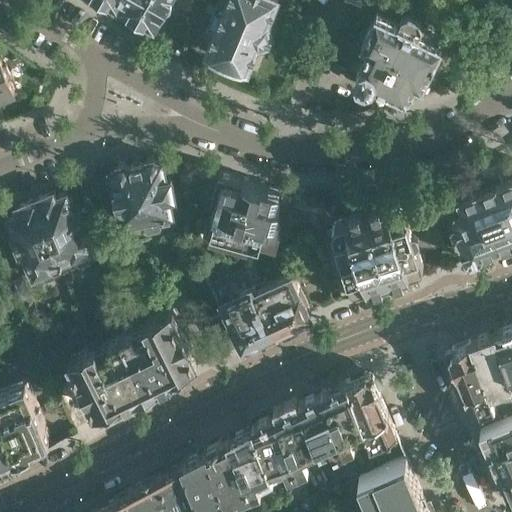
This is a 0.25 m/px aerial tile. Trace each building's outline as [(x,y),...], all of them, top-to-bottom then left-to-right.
[(119,0),(118,3),(126,8),(127,9),(127,11),(128,12),(130,13),(131,14),(133,14),(135,14),(137,14),(155,23),(165,6),(167,6),(168,6),(170,5),(171,4),(172,3),(172,2),(172,1),(172,0),(119,0)] [(273,27),(269,18),(268,18),(275,0),(225,0),(226,0),(225,0),(217,0),(210,19),(217,22),(208,44),(207,45),(208,45),(207,48),(248,65),(249,62),(249,63),(250,62),(259,40),(260,40),(269,36),(273,27)] [(422,83),(442,44),(439,42),(442,37),(440,32),(426,25),(421,27),(419,20),(408,15),(402,18),(399,23),(377,12),(372,23),(370,22),(366,31),(367,32),(362,41),(370,45),(364,58),(365,62),(360,63),(357,70),(359,77),(366,80),(371,79),(371,80),(403,95),(404,95),(405,97),(410,96),(409,93),(410,93),(416,80),(422,83)] [(472,54),(463,23),(452,26),(462,57),(472,54)] [(501,47),(500,41),(498,34),(488,37),(491,50),(501,47)] [(9,78),(11,75),(7,64),(3,63),(0,56),(0,98),(15,92),(9,78)] [(173,210),(170,193),(176,192),(172,173),(167,174),(163,157),(158,158),(155,155),(147,156),(148,157),(145,161),(132,163),(129,164),(125,161),(125,160),(118,162),(116,166),(111,167),(112,171),(91,175),(96,203),(117,199),(121,220),(141,216),(144,233),(162,229),(161,224),(170,223),(168,211),(173,210)] [(511,159),(499,164),(500,165),(493,167),(492,166),(491,165),(489,165),(488,165),(485,166),(484,166),(483,167),(482,168),(482,169),(481,170),(481,171),(481,172),(475,174),(459,180),(457,186),(459,189),(455,194),(458,202),(457,202),(456,202),(455,203),(455,204),(455,205),(454,206),(454,207),(457,214),(456,214),(455,215),(454,215),(454,216),(453,217),(453,218),(453,221),(453,222),(454,223),(454,224),(455,224),(456,225),(458,226),(468,254),(483,248),(482,246),(499,240),(502,239),(503,240),(504,240),(505,240),(507,240),(508,239),(510,238),(511,237),(511,236),(511,235),(511,159)] [(289,217),(291,208),(292,204),(283,201),(285,194),(279,192),(280,189),(264,185),(265,182),(219,169),(211,198),(215,199),(212,212),(216,213),(209,237),(248,248),(251,237),(286,247),(294,218),(289,217)] [(85,231),(73,203),(73,200),(71,195),(69,193),(67,189),(56,193),(54,188),(35,196),(65,268),(76,263),(76,264),(80,265),(92,260),(94,256),(91,249),(92,249),(90,245),(89,240),(89,237),(87,233),(85,231)] [(446,222),(432,188),(419,193),(432,227),(446,222)] [(425,265),(416,236),(418,235),(421,231),(419,227),(415,224),(413,225),(404,196),(389,201),(389,200),(384,201),(383,199),(382,198),(380,195),(377,194),(374,192),(371,192),(368,191),(365,192),(362,192),(359,194),(356,196),(355,197),(353,200),(351,203),(350,205),(350,206),(350,208),(350,209),(350,211),(350,212),(346,214),(331,219),(334,227),(328,229),(325,217),(291,208),(289,217),(294,218),(317,225),(322,241),(331,238),(339,266),(345,264),(353,288),(368,283),(368,284),(411,270),(411,269),(425,265)] [(65,268),(35,196),(17,204),(19,209),(8,214),(10,218),(9,221),(11,226),(14,227),(26,255),(25,259),(27,263),(29,265),(31,269),(32,269),(33,273),(34,272),(37,280),(41,281),(53,276),(54,273),(65,268)] [(311,310),(292,268),(274,276),(270,266),(264,269),(269,279),(255,285),(274,327),(311,310)] [(274,327),(255,285),(252,280),(245,283),(240,272),(234,275),(239,286),(221,294),(243,342),(274,327)] [(184,328),(183,328),(173,308),(170,306),(146,318),(147,320),(148,319),(174,374),(197,363),(198,359),(190,342),(190,340),(190,338),(190,335),(189,333),(188,331),(186,330),(184,328)] [(148,319),(147,320),(122,332),(149,386),(174,374),(148,319)] [(222,321),(210,327),(221,351),(222,352),(233,347),(234,346),(222,321)] [(511,323),(496,329),(511,369),(511,323)] [(511,369),(496,329),(471,338),(498,401),(511,395),(511,369)] [(149,386),(122,332),(97,344),(123,399),(149,386)] [(498,401),(471,338),(452,346),(452,347),(453,346),(453,347),(451,351),(451,352),(451,351),(450,352),(474,410),(475,410),(481,425),(504,415),(498,401)] [(123,399),(97,344),(96,342),(73,354),(71,357),(81,377),(81,379),(81,380),(81,381),(81,383),(82,385),(83,387),(84,389),(86,390),(88,391),(96,409),(100,410),(123,399)] [(389,412),(382,395),(380,392),(373,373),(371,373),(367,371),(366,370),(347,378),(365,421),(363,422),(372,442),(397,431),(389,412)] [(50,433),(27,375),(0,386),(0,407),(16,447),(50,433)] [(365,421),(347,378),(324,389),(346,443),(346,444),(357,440),(356,438),(368,432),(363,422),(365,421)] [(346,443),(324,389),(323,388),(300,399),(318,442),(332,437),(336,447),(346,443)] [(511,411),(511,395),(498,401),(504,415),(511,411)] [(318,442),(300,399),(276,410),(276,411),(298,464),(323,454),(318,442)] [(16,447),(0,407),(0,453),(1,453),(6,454),(13,452),(15,447),(16,447)] [(298,464),(276,411),(253,422),(272,466),(275,472),(287,467),(288,469),(298,464)] [(511,438),(511,411),(504,415),(481,425),(491,448),(511,438)] [(272,466),(253,422),(229,434),(251,486),(263,481),(259,472),(272,466)] [(251,486),(229,434),(205,447),(222,488),(235,483),(239,492),(251,486)] [(511,438),(491,448),(501,472),(511,467),(511,438)] [(399,454),(395,443),(381,449),(386,460),(399,454)] [(222,488),(205,447),(182,459),(201,501),(212,497),(216,506),(228,500),(222,488)] [(431,511),(411,464),(407,455),(358,476),(364,490),(377,485),(388,510),(382,511),(431,511)] [(202,511),(205,511),(201,501),(182,459),(115,495),(122,511),(202,511)] [(511,495),(511,467),(501,472),(510,495),(511,495)] [(122,511),(115,495),(91,507),(93,511),(122,511)]
